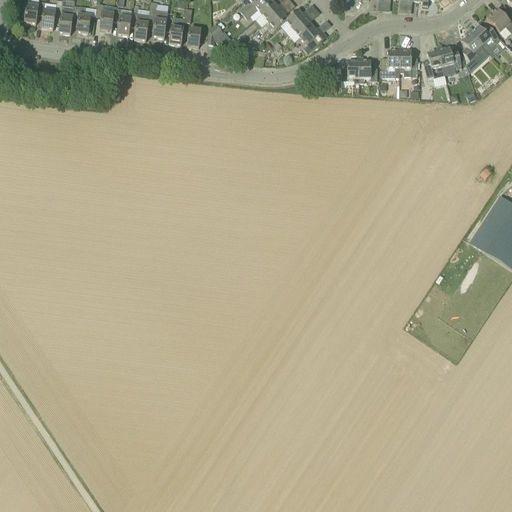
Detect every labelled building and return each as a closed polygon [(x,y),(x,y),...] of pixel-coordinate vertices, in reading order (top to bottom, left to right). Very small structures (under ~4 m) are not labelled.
[(243,18),(262,0),(246,0),(242,5),(244,8),(239,13),(243,18)] [(260,17),(274,5),(270,1),(271,0),(262,0),(243,18),(247,22),(257,13),(260,17)] [(439,3),(437,0),(418,0),(418,4),(421,5),(421,8),(428,9),(428,2),(439,3)] [(72,22),(74,9),(73,11),(62,9),(63,3),(57,3),(55,13),(54,24),(59,25),(58,36),(70,37),(73,22),(72,22)] [(54,24),(55,13),(45,12),(45,5),(39,4),(38,8),(37,19),(42,20),(41,31),(53,32),(54,24)] [(166,22),(166,14),(156,13),(157,6),(151,5),(149,18),(148,18),(148,19),(149,19),(155,19),(152,40),(164,41),(164,34),(166,22)] [(267,25),(283,11),(279,7),(277,9),(274,5),(260,17),(267,25)] [(37,19),(38,8),(27,7),(24,26),(36,27),(37,19)] [(112,24),(113,16),(102,14),(103,8),(97,7),(95,21),(101,21),(100,33),(111,35),(112,24)] [(72,22),(73,22),(78,23),(76,35),(88,37),(90,18),(85,18),(86,10),(74,9),(72,22)] [(129,30),(131,12),(120,11),(120,12),(114,11),(114,16),(113,16),(112,24),(118,25),(117,37),(129,39),(129,30)] [(285,23),(287,21),(284,18),(287,15),(283,11),(267,25),(259,32),(262,37),(268,32),(272,36),(285,24),(285,23)] [(506,20),(497,11),(486,22),(499,35),(505,30),(511,37),(511,36),(511,17),(511,16),(506,20)] [(148,19),(148,18),(137,17),(131,16),(132,13),(131,12),(129,30),(135,31),(134,43),(146,44),(149,19),(148,19)] [(292,32),(308,18),(304,14),(301,16),(298,12),(287,21),(285,23),(285,24),(292,32)] [(184,22),(172,20),(172,21),(167,20),(167,14),(166,14),(166,22),(164,34),(170,35),(169,47),(181,49),(183,29),(184,24),(184,22)] [(299,40),(312,28),(309,25),(312,23),(308,18),(292,32),(299,40)] [(312,28),(299,40),(310,53),(326,39),(322,34),(318,30),(315,32),(312,28)] [(467,33),(485,53),(487,50),(491,55),(499,48),(497,46),(500,43),(488,30),(484,34),(479,28),(473,33),(470,30),(467,33)] [(214,42),(221,36),(215,29),(210,34),(209,37),(214,42)] [(198,51),(200,32),(188,31),(187,49),(198,51)] [(486,55),(485,53),(467,33),(464,36),(467,39),(461,44),(466,49),(461,54),(470,63),(474,59),(475,60),(478,59),(481,59),(484,58),(486,55)] [(221,36),(214,42),(218,47),(225,41),(221,36)] [(233,50),(238,46),(233,41),(224,49),(233,50)] [(282,49),(278,44),(270,52),(272,54),(277,51),(278,52),(282,49)] [(266,54),(270,50),(267,45),(262,49),(266,54)] [(456,75),(455,72),(461,71),(461,68),(457,53),(451,54),(450,50),(442,52),(441,48),(437,49),(444,74),(444,78),(456,75)] [(399,76),(399,49),(395,49),(395,54),(387,54),(387,61),(381,61),(381,81),(399,81),(399,76)] [(399,49),(399,76),(403,76),(403,80),(417,80),(417,74),(417,61),(411,61),(411,54),(404,54),(404,49),(399,49)] [(444,78),(444,74),(437,49),(433,50),(434,54),(427,56),(428,63),(422,64),(427,83),(444,78)] [(286,63),(282,57),(278,60),(283,66),(286,63)] [(359,86),(359,59),(355,59),(355,64),(347,64),(347,71),(341,71),(341,84),(354,84),(354,86),(359,86)] [(359,59),(359,86),(364,86),(364,84),(377,84),(377,71),(371,71),(371,64),(363,64),(363,59),(359,59)] [(457,96),(450,98),(451,104),(458,103),(457,96)] [(480,178),(484,182),(490,175),(486,171),(480,178)] [(511,273),(511,207),(500,199),(469,246),(511,273)]
